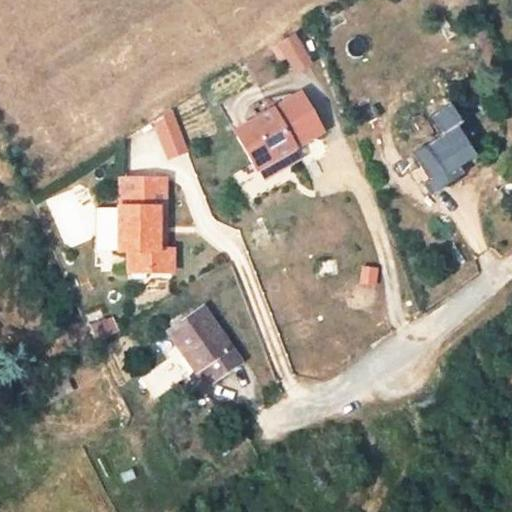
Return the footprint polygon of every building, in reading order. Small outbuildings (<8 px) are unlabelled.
[(296,33),(280,44),(299,73),(315,63),(296,33)] [(322,131),(300,94),(234,132),(257,169),(322,131)] [(377,115),(373,105),(353,113),(357,124),(377,115)] [(168,160),(190,151),(175,111),(153,120),(168,160)] [(475,157),(455,125),(412,154),(432,184),(455,169),(456,169),(475,157)] [(166,206),(166,179),(120,178),(120,208),(117,208),(117,254),(127,253),(127,273),(172,273),(173,248),(166,249),(156,248),(157,207),(166,206)] [(166,249),(166,206),(157,207),(156,248),(166,249)] [(212,380),(240,360),(226,341),(201,307),(167,331),(196,372),(203,367),(212,380)] [(115,439),(134,480),(144,475),(126,434),(115,439)] [(115,439),(104,444),(122,486),(134,480),(115,439)]
